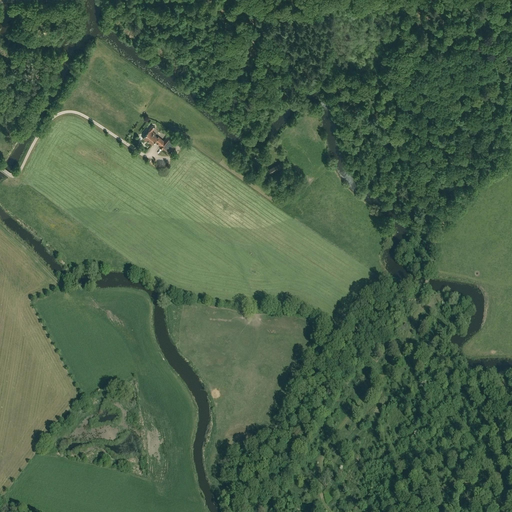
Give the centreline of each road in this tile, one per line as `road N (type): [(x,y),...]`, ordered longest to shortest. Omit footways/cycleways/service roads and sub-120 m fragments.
road 1 (track): [(381,376),(403,351),(422,306),(446,326),(436,370),(428,374)]
road 2 (track): [(331,511),(312,484),(325,447),(381,376)]
